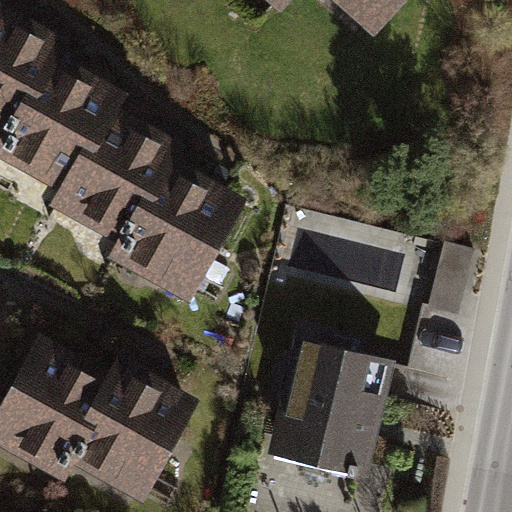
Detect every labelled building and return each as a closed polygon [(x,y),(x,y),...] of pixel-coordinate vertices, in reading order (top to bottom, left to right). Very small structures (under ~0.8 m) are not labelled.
[(260,0),(282,20),(300,0),(329,0),(374,42),(414,0),(260,0)] [(84,55),(4,9),(0,15),(0,123),(33,143),(76,69),(84,55)] [(141,106),(76,69),(33,143),(15,173),(80,210),(133,118),(141,106)] [(204,159),(133,118),(80,210),(74,220),(145,261),(198,170),(204,159)] [(272,213),(198,170),(145,261),(138,273),(212,316),(272,213)] [(435,299),(465,305),(478,235),(448,229),(435,299)] [(389,362),(303,341),(262,511),(379,511),(386,486),(361,480),(389,362)] [(137,385),(62,345),(6,450),(82,490),(93,469),(137,385)] [(147,367),(93,469),(169,509),(223,407),(147,367)]
